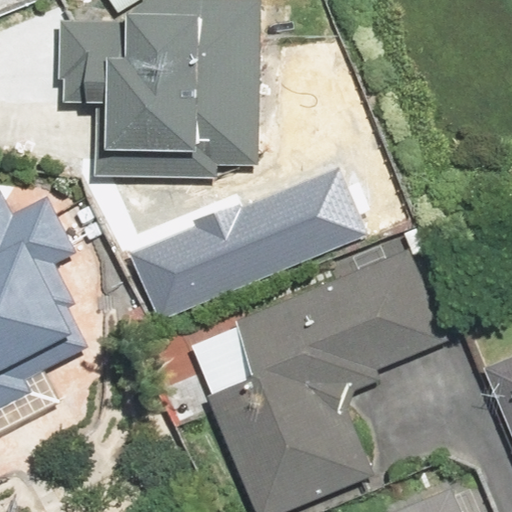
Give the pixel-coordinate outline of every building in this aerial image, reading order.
[(269,163),(273,0),(153,0),(134,17),(74,16),(72,99),(108,99),(106,172),(228,175),(228,162),(269,163)] [(133,254),(159,317),(370,231),(343,166),(243,207),(240,201),(192,220),(195,229),(133,254)] [(0,406),(29,392),(23,379),(97,342),(89,326),(95,323),(63,258),(85,248),(59,196),(26,212),(13,186),(0,192),(0,406)] [(272,371),(220,391),(269,511),(285,511),(384,472),(357,406),(363,387),(393,375),(388,366),(460,336),(423,245),(250,316),(272,371)] [(511,357),(497,364),(511,399),(511,357)] [(476,511),(465,484),(400,510),(400,511),(476,511)]
